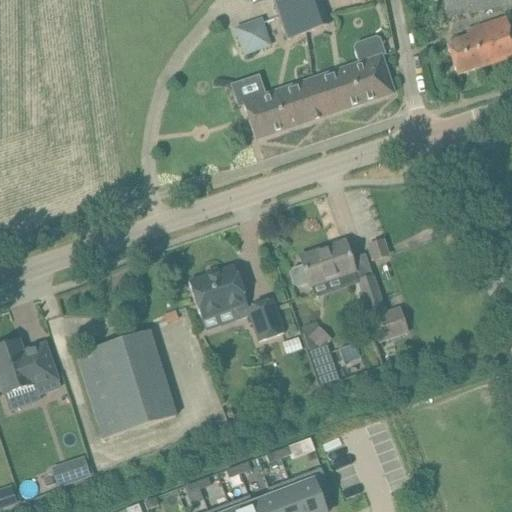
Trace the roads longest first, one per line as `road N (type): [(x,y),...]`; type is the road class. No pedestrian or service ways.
road 1 (tertiary): [(431,134),(0,280)]
road 2 (residential): [(511,324),(431,134)]
road 3 (residential): [(431,134),(396,0)]
